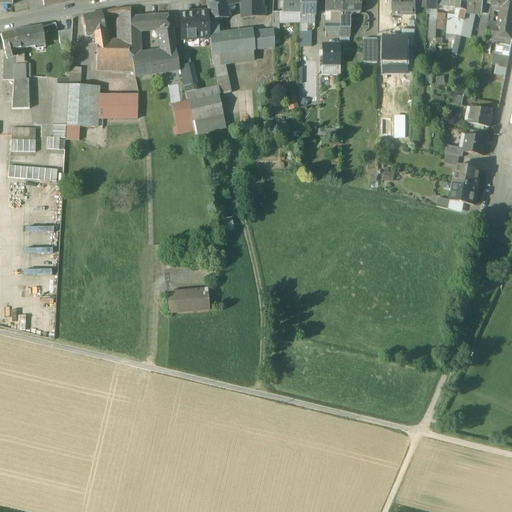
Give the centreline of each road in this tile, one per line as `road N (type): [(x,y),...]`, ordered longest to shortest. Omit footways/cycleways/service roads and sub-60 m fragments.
road 1 (track): [(0,332),(511,455)]
road 2 (residential): [(511,81),(484,220)]
road 3 (secondary): [(0,26),(134,0)]
